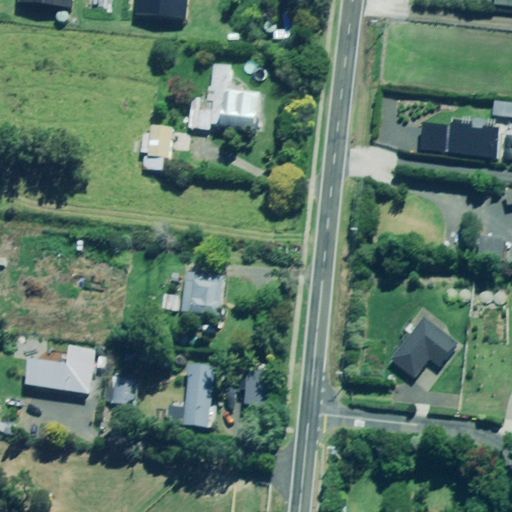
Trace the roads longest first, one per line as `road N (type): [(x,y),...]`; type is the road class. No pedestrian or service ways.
road 1 (primary): [(354,0),(310,414)]
road 2 (residential): [(310,414),(475,434)]
